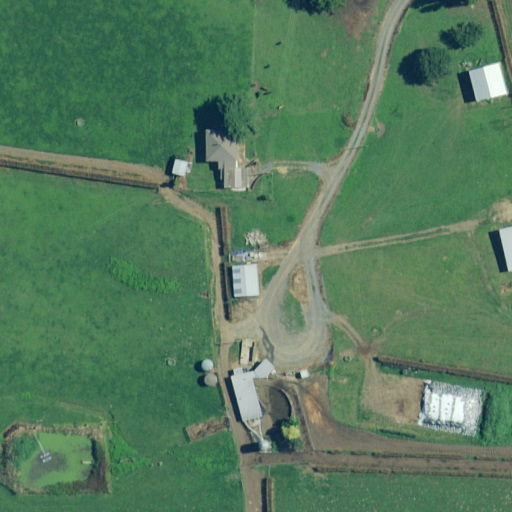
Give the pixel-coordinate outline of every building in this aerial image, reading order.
[(219,169),(222,169),(221,187),(245,187),(246,168),(237,168),(238,154),(238,134),(206,133),(205,160),(219,161),(219,169)] [(188,163),(174,159),(171,172),(185,176),(188,163)] [(511,270),(511,227),(503,230),(507,251),(504,251),(508,271),(511,270)] [(258,295),(256,264),(232,266),(234,297),(258,295)] [(275,369),(265,358),(251,372),(262,382),(275,369)] [(206,385),(207,386),(210,386),(211,386),(213,386),(214,385),(215,384),(216,383),(217,382),(218,381),(218,379),(218,378),(218,377),(217,375),(217,374),(216,373),(215,372),(214,371),(212,370),(211,370),(210,370),(208,370),(207,371),(206,371),(204,372),(203,373),(203,374),(202,376),(202,377),(202,378),(202,380),(202,381),(203,382),(204,384),(205,385),(206,385)] [(249,374),(231,379),(242,421),(260,416),(249,374)]
